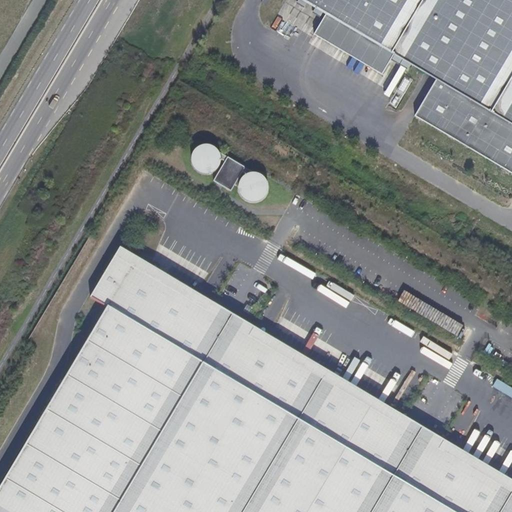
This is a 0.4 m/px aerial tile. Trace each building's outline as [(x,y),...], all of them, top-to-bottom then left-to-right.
[(511,0),(303,0),(437,78),(414,116),(511,174),(511,0)] [(394,54),(327,13),(314,34),(382,74),(394,54)] [(404,92),(411,81),(404,77),(398,89),(404,92)] [(211,148),(206,147),(200,148),(196,151),(193,155),(191,160),(192,166),(194,170),(198,174),(204,176),(209,176),(214,174),(218,170),(220,165),(221,160),(219,155),(216,150),(211,148)] [(214,182),(231,193),(246,169),(228,159),(214,182)] [(259,176),(253,175),(248,176),(244,179),(241,183),(239,188),(240,193),(242,198),(246,202),(251,203),(256,203),(261,201),(265,198),(268,193),(268,188),(266,183),(263,178),(259,176)] [(0,511),(511,511),(511,494),(434,448),(438,440),(395,415),(390,422),(366,408),(245,335),(250,328),(206,301),(201,309),(166,288),(113,255),(118,247),(115,246),(84,298),(101,308),(66,366),(0,476),(0,511)] [(511,323),(501,320),(498,330),(511,335),(511,323)] [(362,362),(350,380),(364,389),(376,370),(362,362)]
